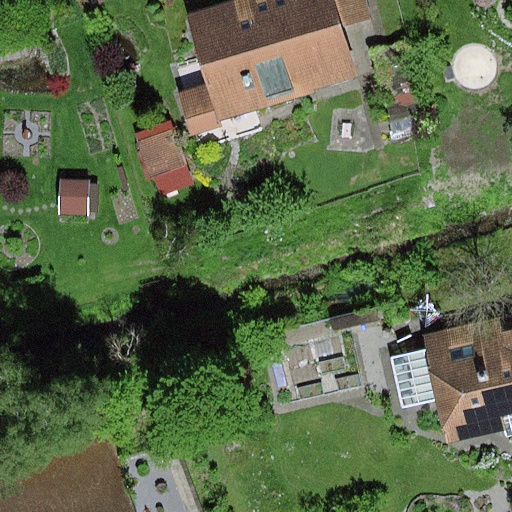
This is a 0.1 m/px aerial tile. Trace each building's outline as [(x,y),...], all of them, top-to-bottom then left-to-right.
[(247,0),(184,18),(213,124),(353,84),(338,28),(329,0),(247,0)] [(364,0),(329,0),(338,28),(370,19),(364,0)] [(168,119),(131,131),(146,178),(184,166),(168,119)] [(57,180),(55,216),(86,217),(87,182),(57,180)] [(511,315),(421,335),(447,453),(511,438),(511,315)]
